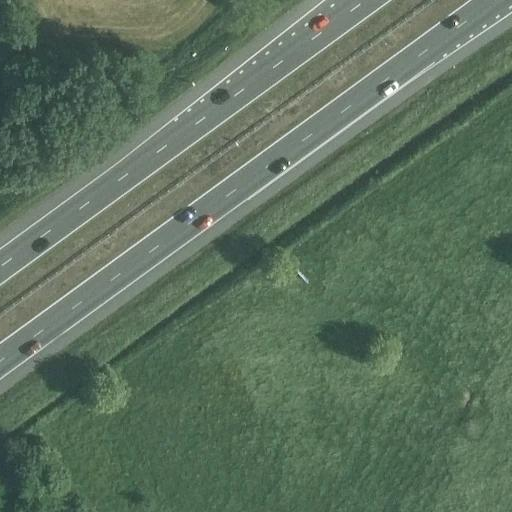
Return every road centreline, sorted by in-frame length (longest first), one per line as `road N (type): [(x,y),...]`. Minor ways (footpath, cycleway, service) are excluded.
road 1 (motorway): [(0,362),(495,0)]
road 2 (motorway): [(366,0),(0,267)]
